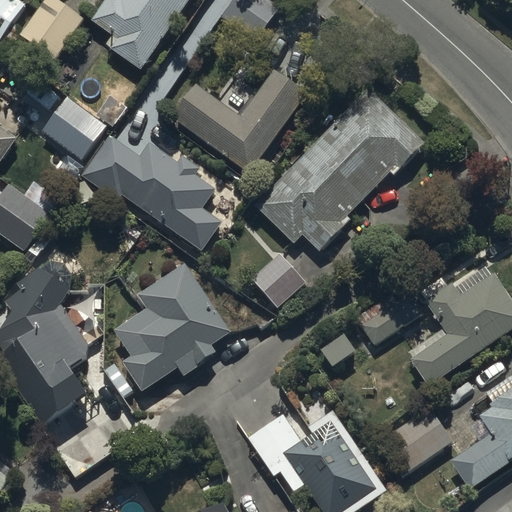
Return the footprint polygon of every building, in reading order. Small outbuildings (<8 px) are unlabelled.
[(15,0),(0,0),(0,45),(27,8),(15,0)] [(57,63),(85,20),(54,0),(45,0),(14,48),(25,55),(31,46),(57,63)] [(106,0),(92,23),(113,37),(106,47),(143,72),(191,0),(106,0)] [(259,42),(281,9),(267,0),(234,0),(223,18),(259,42)] [(251,176),(308,95),(275,71),(241,120),(195,88),(172,120),(251,176)] [(370,89),(256,207),(296,245),(304,237),(322,254),(353,222),(349,218),(392,173),(397,177),(428,145),(370,89)] [(68,100),(45,134),(85,160),(107,126),(68,100)] [(0,165),(18,140),(0,127),(0,165)] [(119,203),(124,197),(204,253),(224,225),(203,210),(216,192),(196,178),(202,171),(184,158),(178,166),(150,146),(141,159),(110,137),(81,177),(119,203)] [(53,216),(9,185),(0,198),(0,234),(27,253),(53,216)] [(308,285),(281,254),(251,280),(279,310),(308,285)] [(187,267),(140,298),(149,311),(116,333),(134,358),(124,365),(144,395),(180,370),(185,378),(201,367),(200,366),(217,355),(212,348),(233,334),(187,267)] [(62,306),(72,290),(33,268),(4,303),(13,314),(1,334),(0,334),(0,364),(47,427),(92,394),(73,370),(88,359),(90,347),(62,306)] [(431,388),(511,332),(511,298),(497,276),(494,278),(487,268),(457,289),(453,284),(426,303),(450,337),(413,363),(431,388)] [(374,347),(422,316),(408,295),(360,326),(374,347)] [(334,371),(357,354),(346,338),(323,355),(334,371)] [(511,380),(488,397),(491,402),(476,411),(493,436),(452,464),(472,492),(511,465),(511,380)] [(454,444),(430,409),(378,444),(403,480),(454,444)] [(284,416),(249,440),(275,479),(282,475),(295,494),(306,487),(322,511),(360,511),(389,493),(336,413),(311,430),(314,436),(302,443),(284,416)] [(0,494),(10,480),(6,477),(10,470),(0,463),(0,494)]
